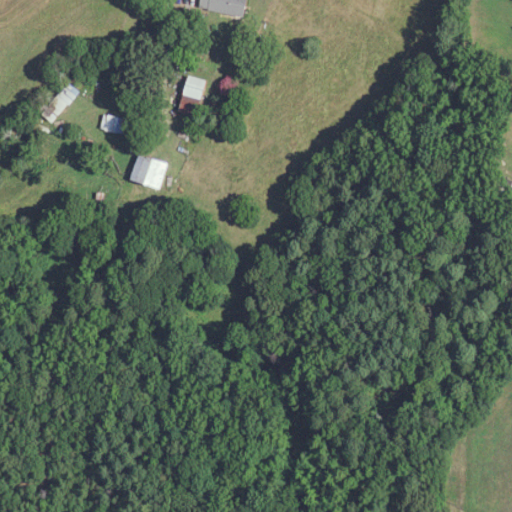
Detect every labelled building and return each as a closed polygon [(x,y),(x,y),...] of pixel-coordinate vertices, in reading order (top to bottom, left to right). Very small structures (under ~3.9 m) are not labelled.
[(203,0),(202,11),(247,17),(249,0),(203,0)] [(209,82),(191,77),(181,113),(200,117),(209,82)] [(82,93),(71,83),(43,114),(54,124),(82,93)] [(144,124),(106,115),(103,130),(140,139),(144,124)] [(163,190),(170,164),(140,156),(133,182),(163,190)]
